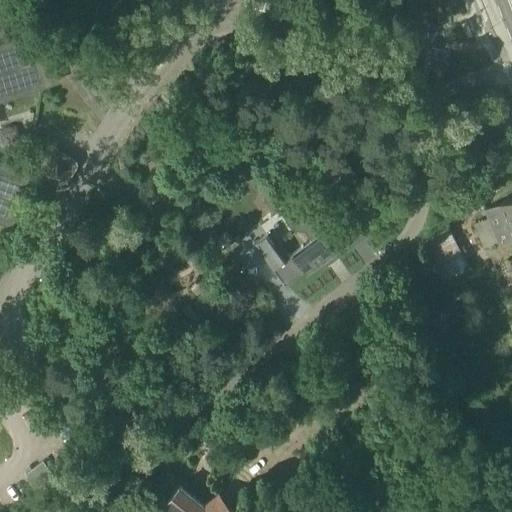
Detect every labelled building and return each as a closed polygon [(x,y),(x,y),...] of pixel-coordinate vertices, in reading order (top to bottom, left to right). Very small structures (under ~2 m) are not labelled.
[(0,99),(44,86),(28,36),(0,44),(0,99)] [(76,161),(64,153),(57,149),(53,150),(50,155),(48,154),(41,164),(43,165),(40,170),(41,175),(60,186),(65,185),(77,166),(76,161)] [(0,220),(12,225),(29,175),(0,165),(0,220)] [(307,273),(335,252),(337,255),(336,256),(337,258),(367,235),(366,234),(362,237),(346,215),(334,224),(326,229),(319,220),(319,217),(320,215),(320,213),(320,210),(320,208),(319,206),(318,204),(317,202),(315,200),(313,198),(312,197),(310,196),(307,195),(305,195),(303,194),(300,194),(298,195),(296,196),(294,197),(292,198),(290,199),(288,201),(287,203),(286,205),(285,207),(285,210),(284,212),(285,214),(285,217),(286,219),(287,221),(288,223),(290,225),(291,226),(293,228),(295,229),(298,229),(300,230),(302,230),(304,230),(312,240),(290,255),(280,241),(274,245),(267,235),(255,243),(286,285),(305,270),(307,273)] [(489,217),(500,244),(511,239),(511,197),(485,208),(489,217)] [(211,226),(201,213),(188,223),(208,248),(221,239),(211,226)] [(445,285),(472,271),(448,227),(421,242),(445,285)] [(205,505),(180,485),(167,502),(179,511),(234,511),(219,494),(205,505)] [(329,511),(309,490),(296,502),(305,511),(329,511)]
